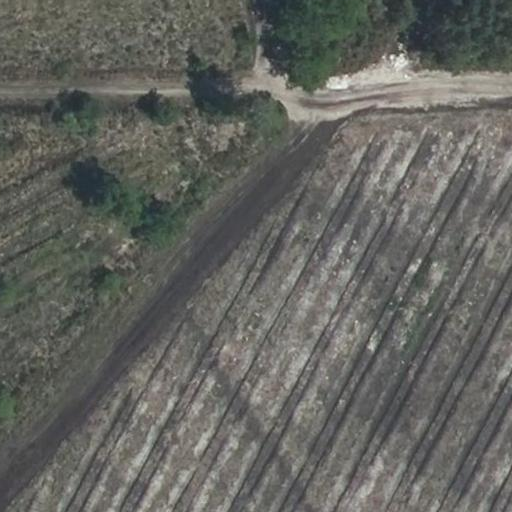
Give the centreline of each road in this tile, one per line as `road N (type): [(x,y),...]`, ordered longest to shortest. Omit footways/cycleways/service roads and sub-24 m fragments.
road 1 (track): [(0,483),(338,84)]
road 2 (track): [(0,84),(511,83)]
